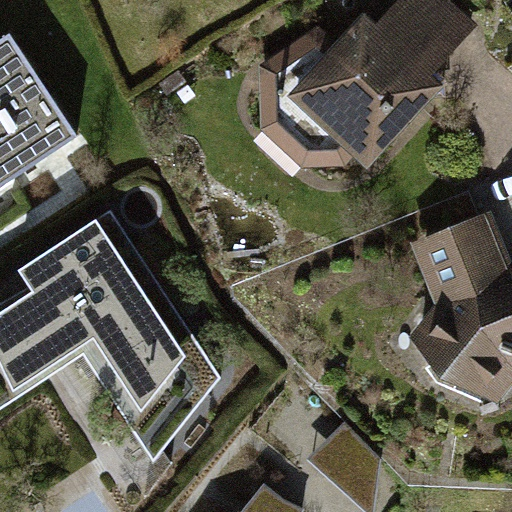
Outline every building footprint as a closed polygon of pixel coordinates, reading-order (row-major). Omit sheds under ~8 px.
[(469,25),(442,0),(395,0),(302,96),(369,162),(442,86),(425,70),(469,25)] [(13,37),(0,45),(0,193),(82,137),(13,37)] [(107,215),(0,286),(0,384),(96,321),(166,425),(223,387),(107,215)] [(405,331),(497,407),(511,389),(511,268),(506,268),(489,222),(418,248),(435,294),(405,331)] [(349,418),(321,453),(367,489),(395,454),(349,418)]
